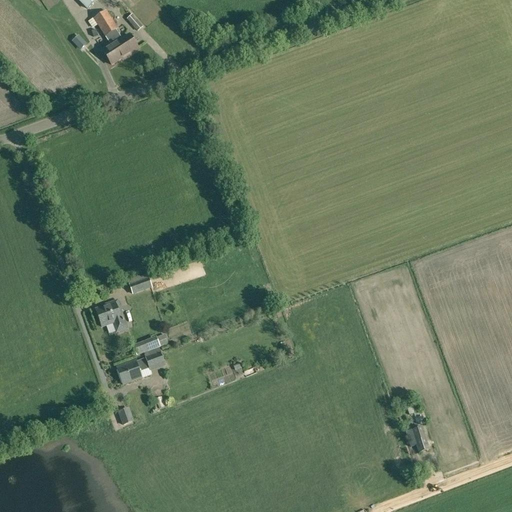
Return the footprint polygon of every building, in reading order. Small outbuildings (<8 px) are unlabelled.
[(96,0),(77,0),(87,9),(96,0)] [(110,45),(122,40),(116,30),(118,29),(106,11),(94,19),(110,45)] [(142,27),(132,16),(128,20),(138,31),(142,27)] [(122,40),(110,45),(102,51),(112,66),(128,55),(129,57),(139,50),(129,35),(122,40)] [(151,288),(148,279),(130,285),(133,294),(151,288)] [(116,333),(127,329),(117,301),(108,304),(108,305),(96,310),(102,328),(113,324),(116,333)] [(148,352),(160,347),(157,340),(145,345),(148,352)] [(140,373),(149,370),(165,365),(161,352),(145,358),(145,359),(136,362),(117,368),(123,385),(142,378),(140,373)] [(239,365),(234,366),(236,374),(242,372),(239,365)] [(165,408),(162,397),(156,399),(159,409),(165,408)] [(131,423),(127,410),(119,413),(123,426),(131,423)] [(422,428),(417,430),(412,431),(419,453),(429,450),(422,428)]
